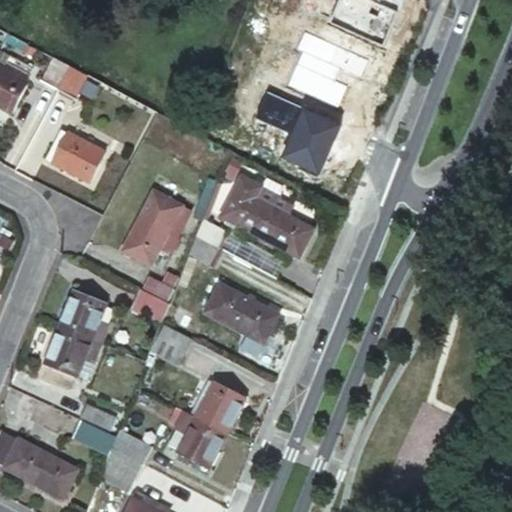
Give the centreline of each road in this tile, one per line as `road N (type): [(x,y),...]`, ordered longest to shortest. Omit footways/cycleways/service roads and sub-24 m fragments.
road 1 (secondary): [(468,0),(268,511)]
road 2 (secondary): [(301,511),(388,295),(449,190),(511,47)]
road 3 (residential): [(0,190),(42,220),(40,245),(0,346)]
